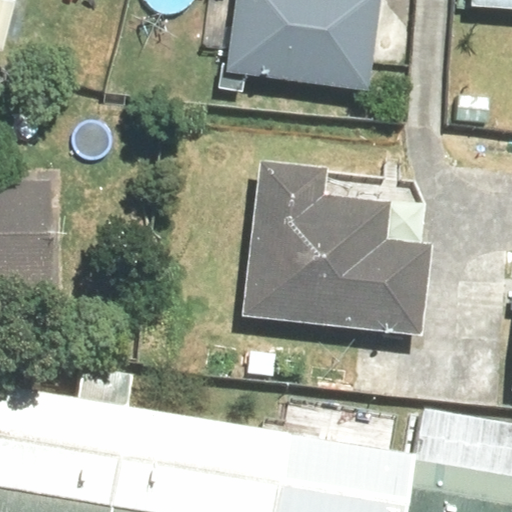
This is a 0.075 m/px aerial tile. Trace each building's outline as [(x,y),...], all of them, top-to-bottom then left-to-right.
[(24,0),(0,0),(0,56),(11,59),(24,0)] [(222,0),(211,78),(356,99),(370,0),(222,0)] [(511,0),(458,0),(458,12),(511,16),(511,0)] [(315,176),(245,169),(229,324),(409,342),(418,251),(373,246),(377,208),(312,201),(315,176)] [(0,190),(0,298),(33,298),(31,190),(0,190)] [(511,311),(503,395),(511,395),(511,311)] [(511,511),(511,437),(0,376),(0,509),(25,511),(511,511)]
